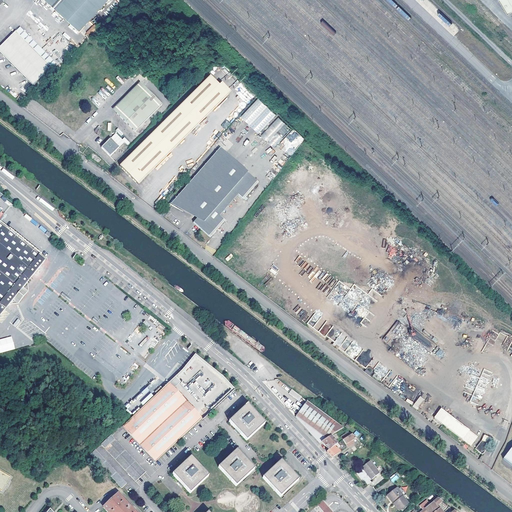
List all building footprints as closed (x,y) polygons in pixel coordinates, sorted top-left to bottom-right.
[(103,0),(46,0),(78,28),(103,0)] [(511,12),(511,0),(500,0),(508,14),(511,12)] [(94,24),(85,33),(89,36),(97,27),(94,24)] [(15,32),(35,52),(39,49),(18,29),(15,32)] [(39,49),(35,52),(15,32),(0,47),(0,52),(3,56),(33,85),(54,64),(39,49)] [(227,93),(209,75),(120,166),(138,184),(144,178),(227,93)] [(115,114),(142,86),(138,83),(111,110),(115,114)] [(142,86),(115,114),(134,132),(160,104),(142,86)] [(258,98),(240,117),(258,134),(276,115),(258,98)] [(273,148),(291,130),(278,117),(260,135),(273,148)] [(226,129),(230,123),(226,120),(221,125),(226,129)] [(109,156),(119,147),(110,138),(104,144),(100,148),(109,156)] [(266,151),(270,156),(274,152),(270,147),(266,151)] [(198,209),(203,213),(198,219),(194,224),(211,238),(225,220),(219,215),(238,193),(244,198),(258,181),(240,166),(236,172),(231,168),(236,163),(218,148),(171,204),(193,214),(198,209)] [(236,172),(240,166),(236,163),(231,168),(236,172)] [(198,219),(203,213),(198,209),(193,214),(198,219)] [(0,317),(16,297),(23,289),(46,259),(45,258),(0,222),(0,317)] [(21,301),(28,292),(23,289),(16,297),(21,301)] [(366,312),(360,323),(368,328),(375,315),(368,311),(367,313),(366,312)] [(328,331),(325,327),(320,331),(323,335),(328,331)] [(0,352),(15,349),(11,336),(0,338),(0,352)] [(169,383),(174,389),(180,383),(175,377),(169,383)] [(174,389),(169,383),(122,426),(155,462),(201,419),(174,389)] [(301,396),(293,391),(290,389),(288,392),(293,396),(298,400),(301,396)] [(143,405),(153,395),(151,393),(141,402),(143,405)] [(420,396),(412,406),(417,410),(425,400),(420,396)] [(343,428),(310,403),(307,401),(295,417),(320,443),(322,442),(330,437),(343,428)] [(237,431),(246,440),(264,424),(247,405),(229,421),(237,431)] [(478,437),(443,410),(436,418),(472,445),(478,437)] [(342,440),(351,434),(348,431),(340,437),(342,440)] [(145,472),(111,434),(101,444),(135,481),(145,472)] [(352,435),(351,434),(342,440),(346,445),(348,443),(349,445),(352,443),(350,441),(356,437),(352,435)] [(480,451),(491,437),(485,434),(483,441),(477,449),(480,451)] [(335,445),(337,444),(330,437),(322,442),(329,450),(335,445)] [(484,454),(492,445),(493,445),(495,439),(491,437),(480,451),(484,454)] [(329,450),(327,452),(329,454),(332,457),(334,456),(340,452),(337,449),(340,447),(337,444),(335,445),(329,450)] [(90,454),(120,487),(125,483),(95,449),(90,454)] [(236,450),(218,467),(235,486),(254,469),(236,450)] [(190,457),(172,474),(189,493),(208,476),(190,457)] [(281,460),(262,477),(280,497),(298,480),(281,460)] [(380,472),(371,460),(364,466),(369,473),(373,478),(380,472)] [(0,470),(0,476),(3,478),(3,479),(7,481),(10,475),(0,470)] [(392,482),(399,478),(396,473),(389,477),(392,482)] [(396,502),(394,503),(400,510),(406,505),(408,503),(403,496),(397,488),(389,493),(396,502)] [(396,502),(389,493),(387,495),(394,503),(396,502)] [(134,511),(118,494),(103,507),(107,511),(134,511)] [(447,505),(437,498),(419,511),(415,511),(414,510),(411,511),(455,511),(454,510),(451,511),(441,511),(436,506),(439,503),(444,507),(447,505)] [(322,500),(316,505),(322,511),(332,511),(327,506),(322,500)]
